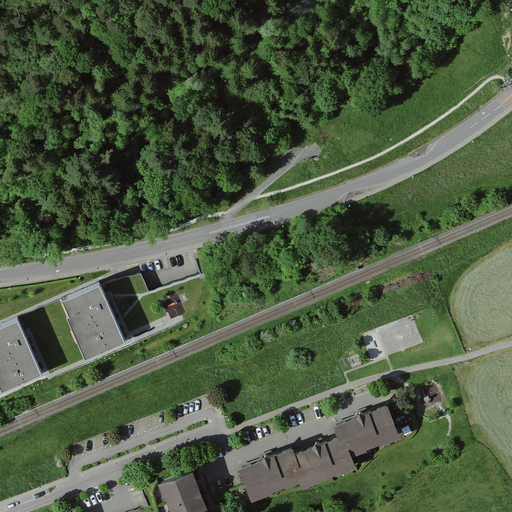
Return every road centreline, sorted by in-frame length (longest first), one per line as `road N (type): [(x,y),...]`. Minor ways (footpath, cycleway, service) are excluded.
road 1 (tertiary): [(511,95),(408,166),(308,206),(101,263),(0,278)]
road 2 (residential): [(0,511),(349,385),(511,345)]
road 3 (track): [(283,0),(104,91),(44,107),(0,107)]
